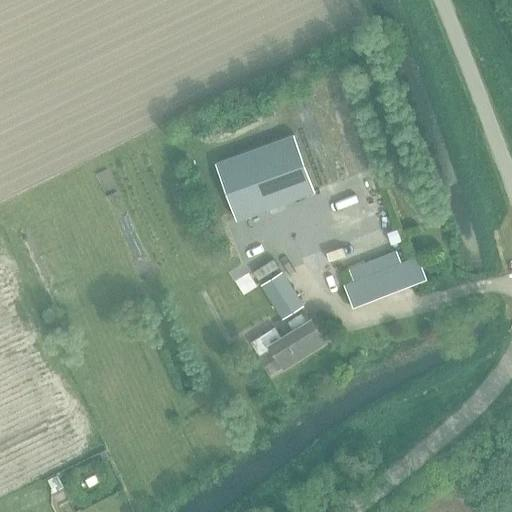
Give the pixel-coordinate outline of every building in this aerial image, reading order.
[(288,99),(313,185),(356,172),(331,86),(288,99)] [(314,190),(293,134),(215,163),(236,219),(314,190)] [(181,170),(136,190),(144,206),(174,195),(188,228),(204,222),(181,170)] [(341,236),(345,247),(396,232),(381,181),(303,205),(315,244),(341,236)] [(297,239),(288,243),(301,272),(310,268),(297,239)] [(351,307),(424,279),(416,257),(386,267),(382,257),(338,273),(351,307)] [(259,285),(281,319),(301,306),(280,272),(259,285)] [(274,327),(250,342),(260,357),(270,372),(281,365),(282,367),(323,341),(310,319),(305,322),(300,314),(287,322),(292,330),(280,338),(274,327)]
